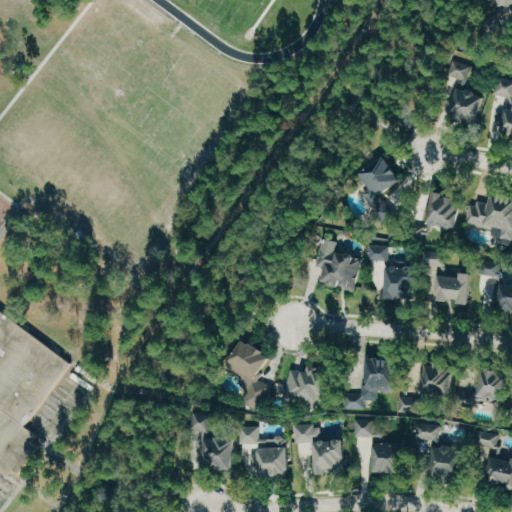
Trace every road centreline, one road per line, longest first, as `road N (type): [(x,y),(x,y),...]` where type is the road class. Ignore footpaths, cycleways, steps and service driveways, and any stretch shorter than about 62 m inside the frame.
road 1 (residential): [(211,511),(371,501),(464,511)]
road 2 (residential): [(511,342),(295,325)]
